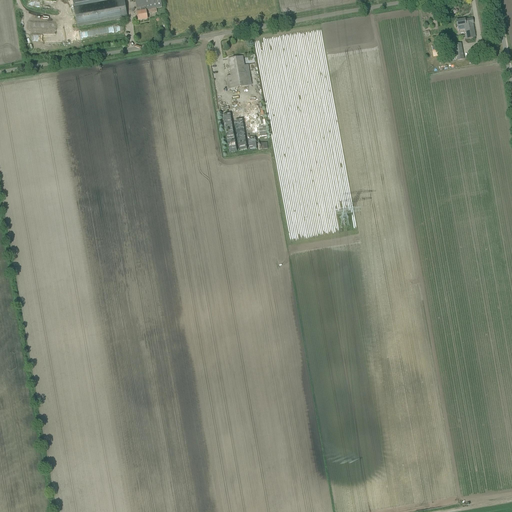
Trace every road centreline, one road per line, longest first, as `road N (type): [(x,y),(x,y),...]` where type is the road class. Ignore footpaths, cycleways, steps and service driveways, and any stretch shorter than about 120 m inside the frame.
road 1 (track): [(330,511),(258,106),(250,92),(228,96),(216,32)]
road 2 (unclassified): [(0,70),(414,0)]
road 3 (track): [(133,47),(118,30),(71,36),(67,22),(17,0)]
